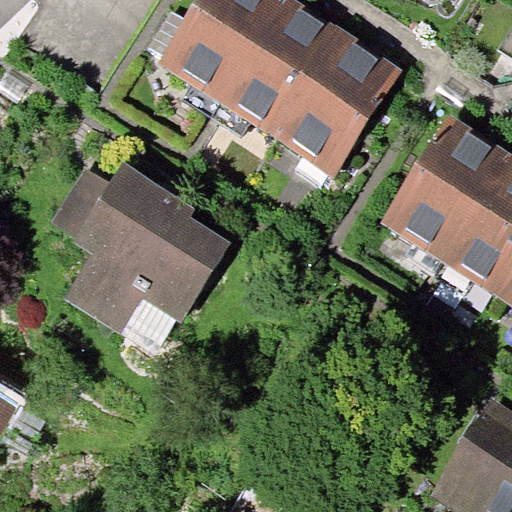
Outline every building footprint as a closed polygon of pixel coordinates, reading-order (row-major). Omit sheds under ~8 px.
[(389,83),(369,71),(296,24),(303,15),(279,0),(264,0),(263,3),(258,0),(210,0),(190,33),(168,19),(144,56),(167,70),(164,74),(328,179),(389,83)] [(511,164),(492,152),(486,162),(448,138),(387,233),(511,313),(511,164)] [(0,190),(22,155),(0,141),(0,190)] [(138,215),(122,205),(109,197),(79,246),(96,257),(67,302),(118,334),(137,302),(178,328),(220,261),(179,235),(184,228),(159,212),(138,215)] [(468,511),(511,511),(511,435),(483,417),(436,491),(468,511)]
